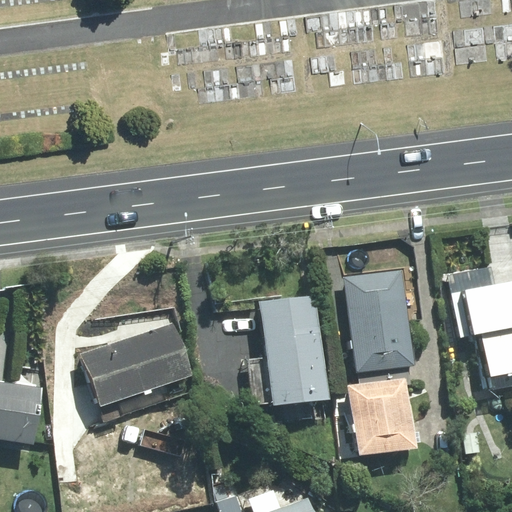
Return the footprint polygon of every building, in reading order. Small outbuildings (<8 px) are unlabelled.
[(398,271),(341,278),(352,374),(410,367),(398,271)] [(511,285),(460,294),(448,296),(455,338),(467,336),(474,334),(481,378),(511,373),(511,285)] [(316,296),(256,302),(266,405),(326,400),(316,296)] [(172,324),(78,354),(95,408),(190,378),(172,324)] [(401,378),(343,385),(353,457),(410,449),(401,378)] [(34,389),(0,384),(0,439),(27,443),(34,389)] [(91,436),(69,440),(75,468),(97,463),(91,436)] [(309,511),(305,499),(268,511),(309,511)]
